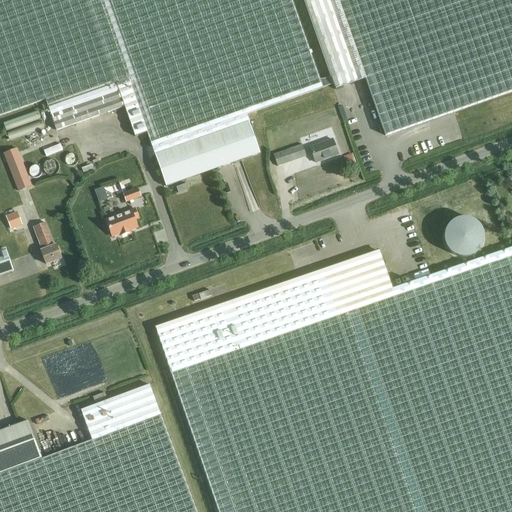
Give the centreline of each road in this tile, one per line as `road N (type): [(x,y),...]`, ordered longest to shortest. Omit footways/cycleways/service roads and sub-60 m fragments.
road 1 (unclassified): [(0,333),(511,143)]
road 2 (unknown): [(190,262),(147,152),(115,135),(74,135)]
